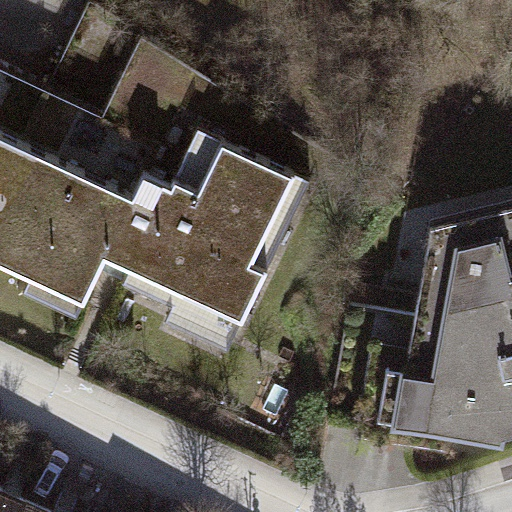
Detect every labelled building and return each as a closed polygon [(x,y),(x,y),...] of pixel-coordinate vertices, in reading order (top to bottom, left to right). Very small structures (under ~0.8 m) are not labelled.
[(0,0),(0,52),(20,62),(48,0),(0,0)] [(23,139),(0,186),(0,259),(33,276),(40,261),(91,285),(107,252),(129,262),(121,279),(236,334),(310,176),(196,122),(169,180),(142,167),(131,190),(23,139)] [(0,186),(23,139),(0,128),(0,186)] [(511,215),(427,241),(405,366),(369,362),(355,430),(409,439),(413,417),(503,431),(511,428),(511,215)] [(0,511),(16,511),(24,497),(0,485),(0,511)] [(56,511),(24,497),(16,511),(56,511)]
